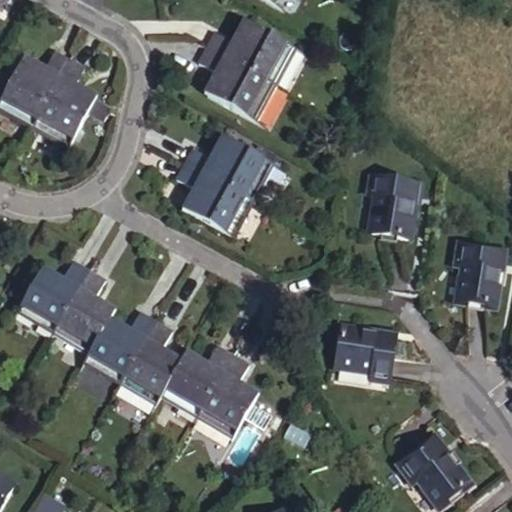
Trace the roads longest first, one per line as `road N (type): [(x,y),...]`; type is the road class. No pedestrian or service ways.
road 1 (residential): [(65,0),(126,33),(142,65),(115,175),(93,195)]
road 2 (residential): [(93,195),(268,292)]
road 3 (residential): [(511,457),(408,321)]
